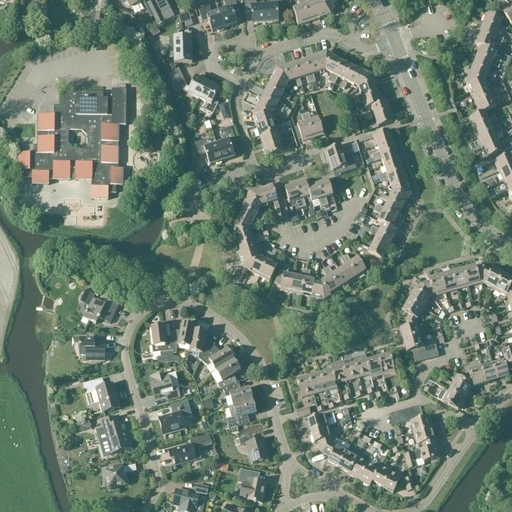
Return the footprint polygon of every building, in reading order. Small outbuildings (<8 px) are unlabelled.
[(105,0),(105,4),(104,9),(106,9),(111,10),(112,0),(105,0)] [(119,0),(121,2),(124,0),(125,0),(130,9),(143,2),(144,5),(152,19),(154,18),(158,27),(165,23),(153,0),(151,1),(150,0),(119,0)] [(153,0),(161,14),(171,9),(166,0),(153,0)] [(218,12),(224,29),(236,25),(233,13),(238,11),(234,0),(232,0),(224,3),(226,10),(218,12)] [(265,25),(264,7),(256,7),(255,0),(250,0),(244,0),(245,13),(251,13),(252,26),(265,25)] [(271,0),(272,6),(264,7),(265,25),(278,24),(277,11),(283,11),(282,0),(271,0)] [(298,27),(308,23),(300,0),(297,0),(300,8),(293,10),(298,27)] [(300,0),(308,23),(318,20),(313,4),(307,6),(304,0),(300,0)] [(331,16),(335,7),(338,0),(319,0),(318,2),(313,4),(318,20),(331,16)] [(511,9),(509,6),(500,13),(511,26),(511,25),(511,9)] [(212,33),(224,29),(218,12),(211,15),(209,8),(198,11),(202,23),(208,21),(212,33)] [(186,28),(193,26),(189,14),(178,17),(181,25),(185,24),(186,28)] [(482,25),(498,31),(506,34),(507,30),(500,27),(502,21),(486,14),(482,25)] [(482,25),(478,35),(502,44),(503,40),(496,37),(498,31),(482,25)] [(501,48),(502,44),(478,35),(474,45),(480,47),(490,51),(491,51),(493,45),(501,48)] [(169,52),(174,52),(192,51),(191,38),(173,39),(169,39),(169,52)] [(480,47),(476,57),(500,66),(501,63),(494,60),(496,53),(491,51),(490,51),(480,47)] [(192,64),(192,51),(174,52),(174,65),(192,64)] [(327,82),(331,84),(342,61),(333,56),(326,53),(314,57),(319,74),(325,72),(331,75),(327,82)] [(314,57),(304,60),(312,84),(315,83),(313,75),(319,74),(314,57)] [(476,57),(472,67),(488,73),(491,67),(498,70),(500,66),(476,57)] [(308,86),(312,84),(304,60),(294,63),(299,80),(306,78),(308,86)] [(338,79),(344,82),(352,66),(342,61),(331,84),(334,86),(338,79)] [(302,88),(299,80),(294,63),(283,67),(288,83),(295,81),(298,89),(302,88)] [(348,83),(353,86),(361,71),(352,66),(344,82),(340,89),(344,91),(348,83)] [(286,89),(288,83),(283,67),(280,68),(276,69),(270,81),(286,89)] [(496,76),(488,73),(472,67),(468,78),(484,84),(487,77),(495,80),(496,76)] [(167,73),(172,83),(182,79),(178,68),(167,73)] [(353,86),(359,89),(375,84),(374,80),(373,77),(361,71),(353,86)] [(182,91),(199,100),(207,84),(196,78),(190,89),(186,87),(182,79),(172,83),(176,94),(182,91)] [(468,78),(467,81),(466,84),(471,96),(487,89),(484,84),(468,78)] [(283,94),(286,89),(270,81),(266,90),(281,98),(288,102),(290,98),(283,94)] [(207,84),(199,100),(206,103),(203,110),(213,115),(219,104),(213,101),(219,90),(207,84)] [(378,94),(375,84),(359,89),(361,96),(353,99),(354,102),(378,94)] [(489,95),(487,89),(471,96),(475,105),(498,95),(497,92),(489,95)] [(278,104),(281,98),(266,90),(261,99),(283,111),(285,108),(278,104)] [(119,127),(126,127),(126,91),(111,91),(110,100),(107,100),(103,100),(103,93),(64,93),(64,107),(54,107),(54,117),(37,116),(37,155),(18,154),(17,171),(24,171),(24,179),(32,179),(32,186),(49,186),(49,180),(53,180),(53,182),(91,182),(91,201),(108,201),(108,195),(116,195),(116,187),(123,187),(123,170),(116,170),(116,166),(118,166),(119,127)] [(382,104),(378,94),(354,102),(355,106),(363,103),(365,110),(371,108),(382,104)] [(500,99),(498,95),(475,105),(479,115),(480,116),(484,113),(495,109),(492,102),(500,99)] [(282,115),(283,111),(261,99),(256,109),(271,117),(274,111),(282,115)] [(367,121),(374,119),(391,113),(387,103),(382,104),(371,108),(373,115),(365,117),(367,121)] [(273,123),(271,117),(256,109),(254,113),(252,116),(256,128),(273,123)] [(394,124),(391,113),(374,119),(377,125),(369,128),(370,131),(394,124)] [(473,130),(489,123),(496,120),(495,116),(487,120),(484,113),(480,116),(479,115),(468,120),(473,130)] [(309,114),(305,115),(313,140),(323,136),(318,120),(311,122),(309,114)] [(302,143),(313,140),(305,115),(301,116),(304,124),(297,126),(302,143)] [(151,126),(151,118),(143,118),(143,126),(151,126)] [(205,122),(208,129),(214,127),(211,119),(205,122)] [(275,129),(273,123),(256,128),(259,138),(284,130),(283,127),(275,129)] [(473,130),(477,140),(500,130),(499,126),(491,129),(489,123),(473,130)] [(345,127),(348,134),(354,132),(352,125),(345,127)] [(224,143),(216,145),(222,162),(234,158),(230,146),(236,145),(231,128),(220,132),(224,143)] [(285,134),(284,130),(259,138),(263,148),(279,143),(277,136),(285,134)] [(377,147),(392,142),(390,136),(395,134),(394,130),(372,137),(373,140),(375,148),(377,147)] [(502,133),(500,130),(477,140),(482,150),(497,143),(495,136),(502,133)] [(222,162),(216,145),(209,148),(207,140),(195,144),(199,157),(206,154),(208,160),(207,162),(208,165),(209,166),(222,162)] [(372,156),(373,160),(397,152),(394,142),(392,142),(377,147),(379,154),(372,156)] [(281,150),(279,143),(263,148),(266,159),(290,151),(289,147),(281,150)] [(324,153),(327,163),(344,158),(342,151),(346,150),(345,149),(349,147),(348,143),(340,146),(340,147),(324,153)] [(500,149),(497,143),(482,150),(486,160),(502,153),(502,154),(510,150),(508,146),(504,148),(500,149)] [(382,161),(384,168),(400,162),(397,152),(373,160),(374,164),(382,161)] [(494,163),(498,173),(511,167),(511,160),(511,159),(511,154),(509,155),(510,156),(494,163)] [(346,165),(344,158),(327,163),(331,174),(355,166),(354,162),(346,165)] [(404,173),(400,162),(384,168),(386,174),(378,177),(379,180),(404,173)] [(511,167),(498,173),(503,183),(511,178),(511,167)] [(388,182),(390,187),(407,182),(404,173),(379,180),(381,184),(388,182)] [(511,178),(503,183),(507,192),(511,189),(511,178)] [(327,180),(317,184),(324,208),(328,207),(326,199),(332,197),(327,180)] [(305,181),(294,185),(302,209),(306,208),(303,200),(310,198),(306,187),(307,187),(305,181)] [(407,201),(409,198),(411,194),(407,182),(390,187),(392,193),(407,201)] [(317,184),(307,187),(306,187),(310,198),(311,203),(318,201),(321,209),(324,208),(317,184)] [(298,210),(302,209),(294,185),(284,188),(289,204),(296,202),(298,210)] [(272,186),(262,189),(267,205),(273,203),(276,211),(279,210),(272,186)] [(258,213),(261,207),(267,205),(262,189),(249,193),(246,199),(241,209),(264,221),(265,217),(258,213)] [(380,200),(387,204),(402,211),(407,201),(392,193),(389,200),(382,196),(380,200)] [(377,206),(375,209),(397,221),(402,211),(387,204),(384,209),(377,206)] [(241,209),(236,218),(252,226),(255,220),(262,224),(264,221),(241,209)] [(393,230),(397,221),(375,209),(373,212),(380,216),(377,223),(382,226),(383,225),(393,230)] [(232,237),(236,247),(260,239),(259,236),(251,238),(249,231),(252,226),(236,218),(230,230),(232,237)] [(372,228),(370,231),(393,243),(398,233),(393,230),(383,225),(382,226),(379,231),(372,228)] [(376,238),(373,244),(388,252),(393,243),(370,231),(369,234),(376,238)] [(236,247),(239,257),(255,251),(254,245),(261,243),(260,239),(236,247)] [(383,262),(388,252),(373,244),(370,251),(362,247),(360,251),(364,252),(368,255),(373,257),(377,259),(381,261),(383,262)] [(243,269),(246,271),(249,272),(257,257),(255,251),(239,257),(243,269)] [(249,272),(259,278),(271,255),(268,253),(264,261),(257,257),(249,272)] [(274,257),(271,255),(259,278),(269,283),(277,267),(271,264),(274,257)] [(347,256),(343,258),(357,280),(367,274),(357,259),(351,263),(347,256)] [(345,267),(339,271),(348,286),(357,280),(343,258),(340,260),(345,267)] [(280,292),(290,294),(294,277),(287,276),(289,268),(285,267),(283,275),(282,280),(281,288),(280,292)] [(475,267),(463,270),(468,288),(482,284),(484,269),(476,271),(475,267)] [(339,292),(348,286),(339,271),(333,275),(328,268),(325,270),(339,292)] [(482,284),(494,291),(503,276),(493,269),(491,273),(484,269),(482,284)] [(327,279),(320,283),(314,282),(311,299),(324,302),(330,298),(339,292),(325,270),(322,272),(327,279)] [(463,270),(452,274),(456,291),(468,288),(463,270)] [(290,294),(301,297),(306,272),(303,271),(301,279),(294,277),(290,294)] [(306,272),(301,297),(311,299),(314,282),(308,280),(310,272),(306,272)] [(445,294),(456,291),(452,274),(440,277),(445,294)] [(507,298),(511,294),(511,289),(510,288),(511,285),(511,280),(503,276),(494,291),(507,298)] [(431,298),(445,294),(440,277),(428,280),(429,284),(421,286),(431,298)] [(281,288),(282,280),(277,279),(274,285),(281,288)] [(85,314),(83,319),(96,326),(98,321),(99,321),(100,320),(110,325),(121,303),(108,297),(104,306),(93,301),(95,296),(97,298),(101,290),(88,283),(84,291),(86,292),(80,303),(89,307),(86,312),(85,314)] [(414,291),(408,302),(424,311),(431,298),(421,286),(418,293),(414,291)] [(424,311),(408,302),(402,313),(409,316),(406,322),(416,323),(424,311)] [(400,330),(403,342),(420,337),(416,323),(406,322),(407,328),(400,330)] [(172,338),(173,352),(174,355),(177,355),(177,346),(184,348),(184,347),(190,348),(193,332),(194,327),(181,325),(179,334),(177,334),(177,332),(171,333),(172,338)] [(152,355),(173,352),(172,338),(165,338),(164,327),(151,328),(152,347),(152,348),(152,355)] [(198,360),(201,362),(214,347),(215,346),(210,342),(205,341),(206,334),(193,332),(190,348),(189,352),(200,354),(198,360)] [(406,354),(412,352),(418,351),(424,349),(420,337),(403,342),(406,354)] [(104,362),(104,346),(94,345),(94,339),(80,339),(80,356),(86,356),(86,362),(104,362)] [(424,349),(425,355),(437,352),(435,346),(424,349)] [(211,365),(216,372),(233,361),(227,350),(220,354),(218,351),(214,347),(201,362),(207,367),(211,365)] [(511,348),(502,352),(506,367),(511,364),(511,348)] [(427,361),(425,355),(424,349),(418,351),(421,362),(427,361)] [(421,362),(418,351),(412,352),(415,364),(421,362)] [(425,355),(427,361),(438,358),(437,352),(425,355)] [(378,359),(383,377),(384,381),(396,377),(390,356),(378,359)] [(365,357),(353,360),(358,379),(370,376),(366,362),(367,362),(365,357)] [(378,378),(383,377),(378,359),(367,362),(366,362),(370,376),(372,383),(377,381),(378,378)] [(353,360),(342,363),(347,382),(358,379),(353,360)] [(233,361),(216,372),(222,383),(218,386),(220,391),(223,390),(223,389),(237,384),(234,378),(233,377),(240,372),(233,361)] [(503,361),(491,364),(496,381),(508,378),(503,361)] [(336,385),(347,382),(342,363),(330,367),(331,372),(332,372),(335,385),(336,385)] [(491,364),(480,367),(485,385),(496,381),(491,364)] [(471,388),(485,385),(480,367),(468,371),(470,378),(464,380),(471,388)] [(332,372),(331,372),(320,375),(325,392),(337,389),(336,385),(335,385),(332,372)] [(160,378),(159,375),(148,378),(154,400),(165,397),(167,402),(180,398),(177,389),(178,387),(175,374),(160,378)] [(454,381),(448,392),(464,401),(471,388),(464,380),(453,374),(450,379),(454,381)] [(320,375),(308,378),(313,395),(325,392),(320,375)] [(301,399),(313,395),(308,378),(297,381),(301,399)] [(104,387),(102,380),(83,385),(85,396),(96,393),(102,414),(119,409),(113,385),(104,387)] [(239,383),(237,384),(223,389),(223,390),(225,398),(230,397),(233,408),(252,402),(249,390),(241,392),(239,383)] [(440,384),(434,393),(443,399),(449,389),(440,384)] [(432,392),(426,388),(423,392),(430,396),(432,392)] [(458,412),(464,401),(448,392),(442,403),(458,412)] [(285,394),(278,396),(280,405),(287,403),(285,394)] [(252,402),(233,408),(236,418),(226,421),(229,430),(250,425),(248,417),(256,415),(252,402)] [(160,420),(164,436),(184,430),(181,420),(191,418),(187,403),(170,407),(173,416),(160,420)] [(420,407),(414,409),(417,420),(423,419),(420,407)] [(308,409),(296,412),(298,419),(310,416),(308,409)] [(408,410),(411,422),(417,420),(414,409),(408,410)] [(408,410),(402,412),(406,424),(410,423),(411,422),(408,410)] [(402,412),(396,414),(400,425),(406,424),(402,412)] [(311,433),(328,428),(326,421),(331,420),(329,414),(307,421),(311,433)] [(400,425),(396,414),(390,415),(391,416),(394,427),(400,425)] [(410,423),(413,434),(432,429),(429,417),(423,419),(417,420),(411,422),(410,423)] [(109,441),(113,455),(131,450),(128,440),(127,437),(123,423),(118,425),(117,418),(100,423),(102,430),(98,431),(102,442),(106,441),(106,442),(109,441)] [(80,422),(73,424),(75,430),(82,428),(80,422)] [(331,439),(328,428),(311,433),(314,445),(318,443),(320,453),(332,444),(336,442),(335,438),(331,439)] [(422,445),(435,441),(432,429),(413,434),(416,446),(422,445)] [(240,447),(246,446),(252,465),(268,460),(263,440),(254,442),(253,437),(236,441),(238,447),(240,446),(240,447)] [(440,459),(435,441),(422,445),(423,451),(404,456),(408,471),(415,469),(414,462),(422,460),(423,464),(440,459)] [(328,462),(338,468),(347,452),(332,444),(320,453),(330,458),(328,462)] [(176,467),(196,461),(191,446),(169,452),(170,459),(174,458),(176,467)] [(385,450),(378,446),(376,450),(383,454),(385,450)] [(347,452),(338,468),(348,474),(349,474),(358,458),(347,452)] [(368,464),(358,458),(349,474),(348,474),(348,475),(358,481),(368,464)] [(221,462),(220,471),(230,472),(231,463),(221,462)] [(127,471),(139,469),(138,463),(126,465),(127,471)] [(373,467),(368,464),(358,481),(369,487),(372,483),(372,482),(378,470),(380,467),(375,464),(373,467)] [(124,477),(123,471),(122,466),(112,468),(113,471),(102,473),(103,482),(106,481),(108,493),(118,491),(117,488),(129,486),(127,477),(124,477)] [(372,482),(372,483),(382,488),(391,473),(380,467),(378,470),(372,482)] [(261,505),(265,485),(253,483),(255,474),(241,471),(238,484),(243,485),(240,500),(261,505)] [(402,479),(391,473),(382,488),(393,495),(402,479)] [(407,493),(414,491),(410,479),(404,481),(407,493)] [(206,496),(208,489),(196,487),(195,493),(206,496)] [(176,491),(172,507),(184,510),(183,511),(202,511),(205,504),(198,503),(199,496),(176,491)]
